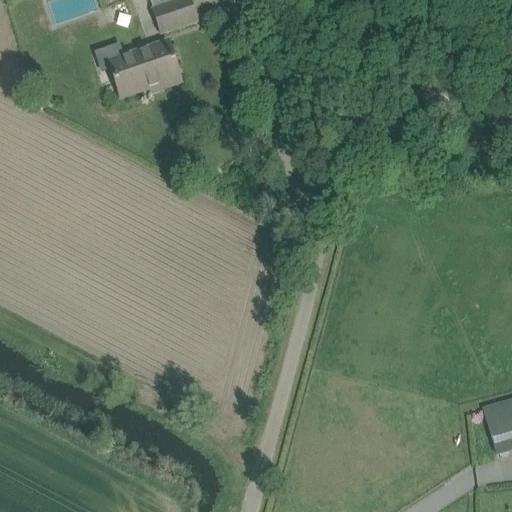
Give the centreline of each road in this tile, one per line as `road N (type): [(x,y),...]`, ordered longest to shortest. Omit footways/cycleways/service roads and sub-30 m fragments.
road 1 (unclassified): [(252,511),(332,203)]
road 2 (track): [(380,0),(332,203)]
